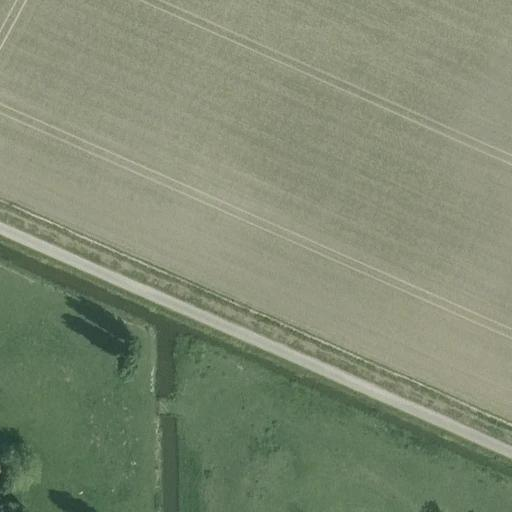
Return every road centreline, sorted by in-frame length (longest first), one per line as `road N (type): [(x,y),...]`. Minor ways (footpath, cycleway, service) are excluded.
road 1 (track): [(511,454),(0,229)]
road 2 (track): [(0,274),(143,339),(146,511)]
road 3 (track): [(189,511),(187,408),(144,409)]
